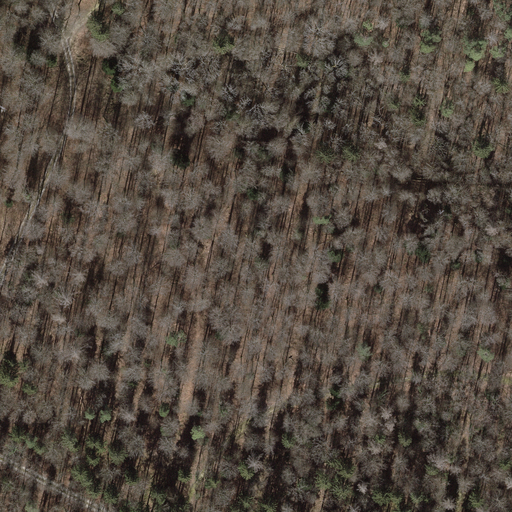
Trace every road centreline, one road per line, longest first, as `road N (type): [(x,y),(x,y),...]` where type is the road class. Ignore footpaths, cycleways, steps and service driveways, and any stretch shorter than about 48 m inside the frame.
road 1 (track): [(69,118),(103,60),(137,31),(174,18),(204,19),(328,45),(372,64),(434,115),(511,160)]
road 2 (track): [(187,511),(193,476),(228,431),(271,410),(364,386),(456,377),(511,386)]
road 3 (track): [(0,277),(69,118),(67,35),(100,0)]
road 4 (track): [(108,511),(0,455)]
